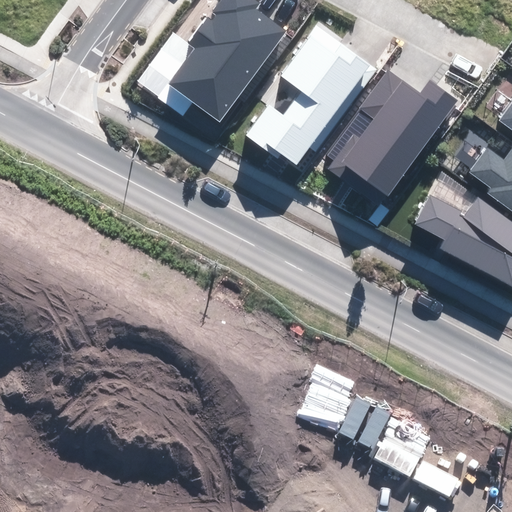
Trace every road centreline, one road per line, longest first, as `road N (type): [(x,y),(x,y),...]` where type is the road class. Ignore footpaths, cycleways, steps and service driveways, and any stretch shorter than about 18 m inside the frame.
road 1 (residential): [(38,134),(511,380)]
road 2 (residential): [(183,511),(0,411)]
road 3 (residential): [(126,0),(38,134)]
